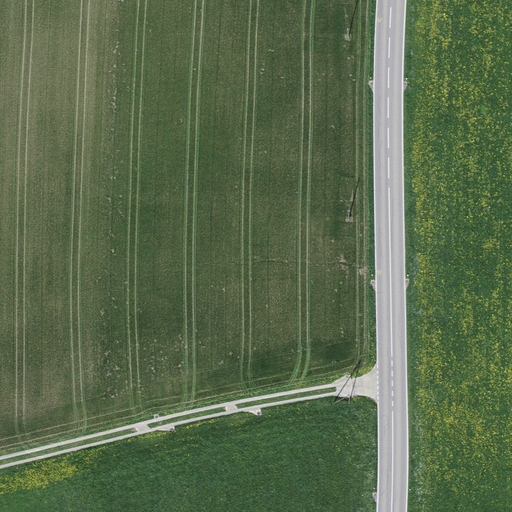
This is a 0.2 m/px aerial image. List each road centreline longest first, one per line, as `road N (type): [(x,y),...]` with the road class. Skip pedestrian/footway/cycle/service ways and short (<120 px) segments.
road 1 (secondary): [(391,511),(392,0)]
road 2 (track): [(0,460),(194,414),(392,383)]
